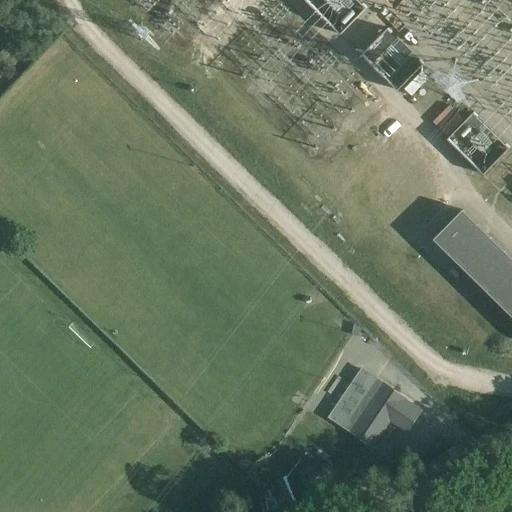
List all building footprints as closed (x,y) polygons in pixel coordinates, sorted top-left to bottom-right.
[(398,60),(382,70),(398,96),(414,87),(398,60)] [(511,258),(464,211),(435,239),(511,315),(511,258)] [(382,383),(350,432),(372,447),(390,422),(406,433),(421,411),(405,400),(406,398),(382,383)] [(328,470),(307,453),(298,463),(320,480),(328,470)] [(290,476),(278,481),(286,503),(299,498),(290,476)]
